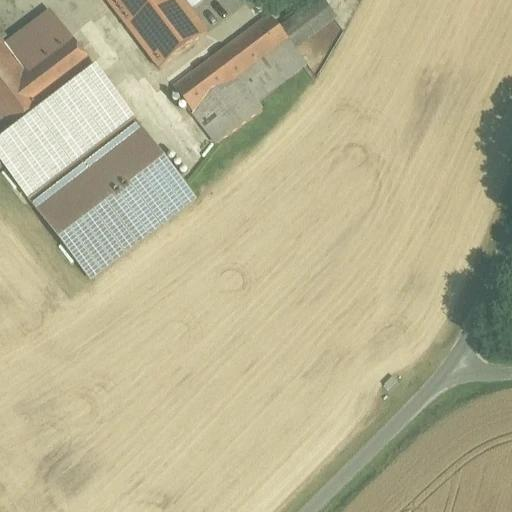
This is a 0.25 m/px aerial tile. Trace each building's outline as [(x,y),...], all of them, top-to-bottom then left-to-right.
[(107,0),(161,70),(209,34),(183,0),(107,0)] [(322,2),(291,24),(305,42),(335,20),(322,2)] [(272,18),(176,90),(218,146),(263,112),(257,103),(308,65),(272,18)] [(36,88),(0,41),(0,120),(12,136),(50,107),(50,106),(97,71),(81,50),(57,69),(59,71),(36,88)] [(137,121),(31,200),(93,282),(199,202),(137,121)]
